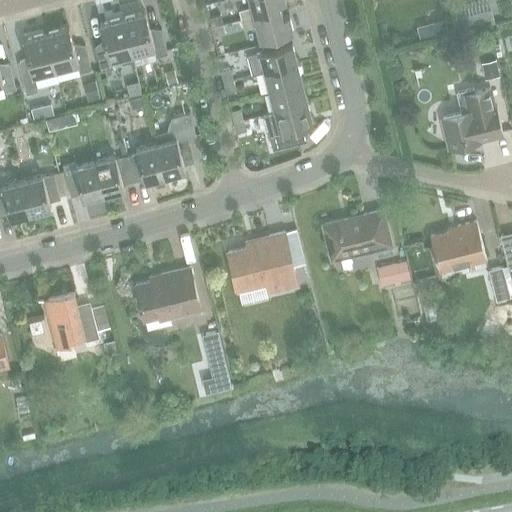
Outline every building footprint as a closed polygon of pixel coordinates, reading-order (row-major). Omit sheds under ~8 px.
[(211,0),(212,8),(229,8),(228,0),(211,0)] [(283,0),(250,0),(252,6),(239,9),(241,18),(281,8),(279,1),(283,0)] [(483,0),(469,0),(461,3),(465,15),(486,8),(483,0)] [(282,15),(281,8),(241,18),(243,28),(256,24),(260,39),(293,30),(289,13),(282,15)] [(491,9),(457,17),(460,29),(494,20),(491,9)] [(145,10),(122,16),(132,53),(153,47),(155,56),(167,53),(161,28),(150,31),(145,10)] [(208,14),(211,25),(223,22),(221,11),(208,14)] [(132,53),(122,16),(100,22),(105,42),(94,45),(101,70),(113,67),(110,58),(132,53)] [(445,18),(431,22),(434,34),(448,30),(445,18)] [(226,32),(223,22),(211,25),(214,35),(226,32)] [(511,26),(506,22),(497,34),(507,42),(511,34),(511,26)] [(69,26),(46,32),(55,68),(77,62),(79,71),(91,67),(85,43),(74,46),(69,26)] [(55,68),(46,32),(23,38),(29,58),(18,61),(26,93),(38,90),(34,74),(55,68)] [(297,62),(292,42),(247,53),(252,74),(265,70),(297,62)] [(496,59),(482,62),(486,78),(500,75),(496,59)] [(302,82),(297,62),(265,70),(270,90),(302,82)] [(0,82),(2,82),(4,91),(16,88),(9,63),(0,65),(0,82)] [(222,68),(225,80),(237,77),(234,65),(222,68)] [(174,69),(167,71),(170,83),(177,81),(174,69)] [(241,89),(237,77),(225,80),(228,92),(241,89)] [(95,80),(87,83),(91,99),(99,97),(95,80)] [(307,101),(302,82),(270,90),(275,110),(307,101)] [(462,111),(442,116),(449,148),(481,141),(480,138),(503,133),(497,105),(494,106),(490,86),(474,90),(473,88),(457,92),(462,111)] [(141,96),(131,99),(133,107),(143,104),(141,96)] [(275,109),(263,112),(273,148),(307,139),(303,124),(313,122),(307,101),(275,110),(275,109)] [(34,118),(46,115),(43,104),(31,107),(34,118)] [(232,107),(235,119),(247,116),(244,104),(232,107)] [(190,111),(171,116),(167,130),(154,133),(156,142),(165,174),(185,169),(183,163),(194,160),(188,136),(196,134),(190,111)] [(48,128),(65,124),(62,113),(45,117),(48,128)] [(250,128),(247,116),(235,119),(238,131),(250,128)] [(165,174),(156,142),(136,147),(137,152),(126,155),(133,180),(144,177),(144,180),(165,174)] [(133,180),(126,155),(116,157),(115,155),(95,160),(103,193),(123,187),(122,183),(133,180)] [(103,193),(95,160),(76,165),(74,161),(63,164),(71,195),(81,192),(83,198),(103,193)] [(42,174),(22,179),(31,212),(51,206),(49,200),(60,198),(54,172),(43,175),(42,174)] [(31,212),(22,179),(2,184),(2,187),(0,187),(0,214),(9,212),(10,217),(31,212)] [(382,209),(323,223),(332,258),(375,247),(377,255),(393,251),(382,209)] [(458,227),(430,234),(439,268),(486,256),(477,219),(457,224),(458,227)] [(271,240),(228,250),(237,289),(266,282),(268,293),(298,285),(293,264),(304,261),(299,242),(288,244),(285,230),(269,234),(271,240)] [(508,264),(511,263),(511,231),(500,234),(508,264)] [(385,283),(400,279),(395,262),(381,266),(385,283)] [(489,268),(496,299),(510,296),(502,265),(489,268)] [(144,317),(170,310),(171,314),(200,307),(190,266),(161,273),(162,277),(135,283),(144,317)] [(71,339),(84,335),(85,340),(99,337),(91,304),(78,307),(74,291),(44,299),(56,347),(72,343),(71,339)] [(214,376),(202,379),(205,391),(231,385),(218,330),(203,334),(214,376)] [(0,367),(9,366),(1,333),(0,332),(0,367)] [(115,339),(104,342),(108,355),(118,352),(115,339)]
